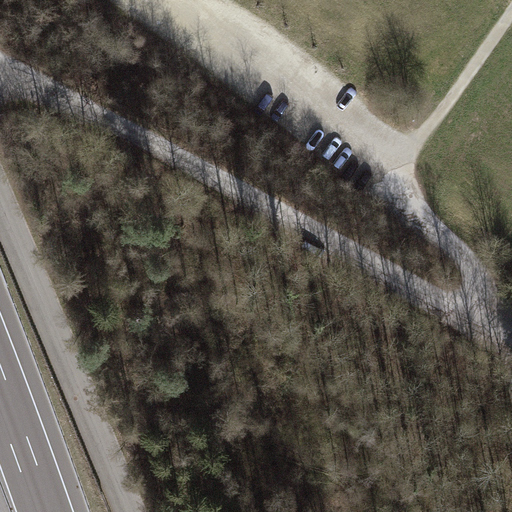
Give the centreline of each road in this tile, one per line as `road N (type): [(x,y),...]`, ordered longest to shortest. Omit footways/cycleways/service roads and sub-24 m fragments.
road 1 (unclassified): [(0,200),(132,511)]
road 2 (track): [(511,14),(395,170)]
road 3 (motorway): [(45,511),(0,386)]
